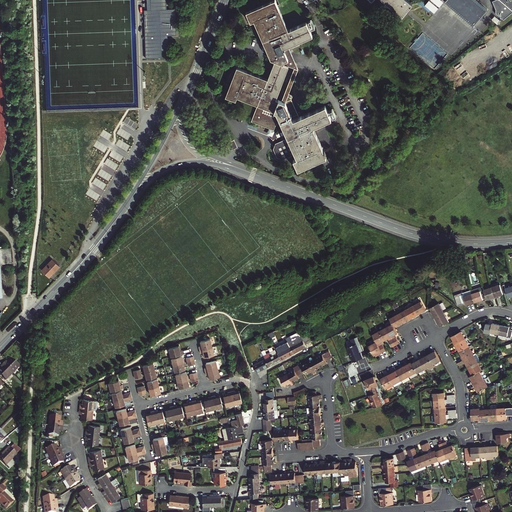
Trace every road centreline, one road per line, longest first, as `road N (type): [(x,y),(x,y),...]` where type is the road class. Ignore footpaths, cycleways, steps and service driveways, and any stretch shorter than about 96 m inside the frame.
road 1 (tertiary): [(271,181),(417,235),(511,243)]
road 2 (tertiary): [(0,345),(133,194)]
road 3 (unknown): [(194,144),(214,150),(238,143),(241,133),(217,109),(212,86),(225,59),(251,50)]
road 4 (tertiary): [(133,194),(184,162),(271,181)]
road 5 (tertiary): [(190,87),(183,120),(194,144),(271,181)]
road 6 (residential): [(77,395),(83,466),(106,511)]
road 7 (tertiary): [(190,87),(133,194)]
road 8 (residential): [(331,455),(324,381),(279,390)]
